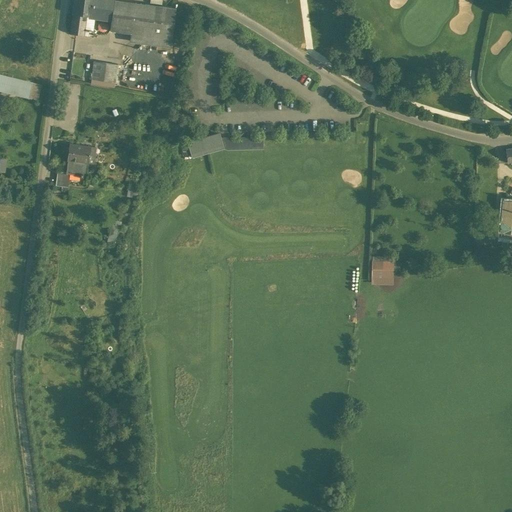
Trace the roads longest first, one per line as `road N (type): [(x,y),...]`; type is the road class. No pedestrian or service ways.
road 1 (unclassified): [(64,0),(17,376),(35,511)]
road 2 (unclassified): [(511,137),(473,137),(397,114),(203,0)]
